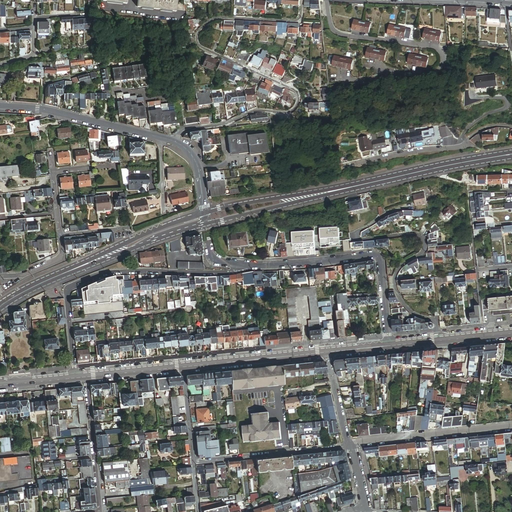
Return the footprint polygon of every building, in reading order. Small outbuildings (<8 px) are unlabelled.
[(177,10),(178,3),(177,0),(138,0),(138,7),(177,12),(177,10)] [(319,1),(312,0),(312,10),(321,10),(319,1)] [(185,11),(184,3),(178,3),(177,10),(185,11)] [(465,16),(465,8),(444,7),(445,19),(465,19),(465,16)] [(31,16),(31,10),(21,8),(21,9),(17,8),(17,17),(31,16)] [(476,8),(465,8),(465,16),(477,17),(476,8)] [(501,16),(501,10),(491,9),(491,11),(488,11),(487,22),(506,24),(506,16),(501,16)] [(197,19),(187,21),(189,31),(192,30),(194,30),(193,27),(193,24),(194,24),(197,24),(197,19)] [(352,29),(361,31),(362,22),(354,20),(352,29)] [(234,31),(235,21),(222,21),(221,30),(224,30),(224,32),(234,32),(234,31)] [(244,31),(245,22),(237,21),(236,31),(238,31),(244,31)] [(250,22),(245,22),(245,31),(260,31),(260,26),(260,22),(256,22),(256,26),(250,26),(250,22)] [(362,22),(361,31),(369,33),(371,24),(362,22)] [(37,23),(38,32),(49,32),(49,26),(49,23),(37,23)] [(287,33),(287,23),(278,23),(278,32),(277,35),(282,35),(282,33),(287,33)] [(388,34),(396,36),(398,27),(390,25),(388,34)] [(49,32),(38,32),(38,34),(51,34),(51,26),(49,26),(49,32)] [(398,27),(396,36),(405,38),(407,29),(398,27)] [(311,38),(311,28),(303,28),(301,28),(301,33),(309,33),(309,38),(311,38)] [(417,32),(407,29),(405,38),(415,40),(417,32)] [(432,40),(434,31),(425,29),(423,38),(432,40)] [(442,33),(434,31),(432,40),(440,42),(442,33)] [(10,37),(10,32),(0,33),(0,43),(4,43),(9,43),(10,43),(10,37)] [(19,39),(19,37),(10,37),(10,43),(10,47),(12,47),(12,43),(19,43),(19,39)] [(53,53),(61,52),(61,45),(52,45),(53,53)] [(366,57),(375,59),(377,50),(368,48),(366,57)] [(377,50),(375,59),(385,61),(387,52),(377,50)] [(418,66),(419,56),(410,54),(408,64),(418,66)] [(206,56),(203,63),(202,66),(208,69),(212,71),(217,61),(206,56)] [(341,67),(343,58),(334,56),(332,65),(341,67)] [(429,58),(419,56),(418,66),(427,67),(429,58)] [(92,57),(84,58),(85,64),(86,66),(93,64),(92,57)] [(84,58),(83,58),(79,58),(74,59),(74,61),(71,61),(72,70),(77,69),(76,65),(80,65),(85,64),(84,58)] [(264,60),(263,64),(264,64),(263,67),(267,69),(273,71),(275,67),(270,65),(271,62),(271,61),(265,58),(264,60)] [(298,60),(294,60),(293,64),(300,66),(300,69),(303,70),(303,69),(312,71),(314,64),(308,63),(308,61),(305,61),(305,60),(299,58),(298,60)] [(353,60),(343,58),(341,67),(351,70),(353,60)] [(262,63),(253,59),(252,59),(250,63),(260,67),(262,63)] [(42,67),(42,62),(28,64),(27,64),(27,65),(26,65),(26,66),(26,72),(28,72),(28,79),(35,79),(42,79),(42,77),(42,67)] [(65,63),(55,64),(56,66),(56,73),(57,73),(57,72),(66,71),(70,71),(70,65),(65,66),(65,63)] [(220,63),(216,71),(217,72),(219,68),(230,73),(232,69),(232,68),(230,67),(225,65),(220,63)] [(144,65),(112,70),(114,83),(146,78),(144,65)] [(56,73),(56,66),(45,66),(45,77),(46,77),(46,74),(51,74),(53,74),(56,74),(56,73)] [(276,68),(274,73),(283,77),(285,73),(279,70),(276,68)] [(230,73),(235,76),(238,77),(240,72),(235,70),(232,69),(230,73)] [(235,76),(230,73),(228,77),(227,79),(233,81),(235,76)] [(91,79),(90,74),(74,78),(76,83),(91,79)] [(496,76),(476,78),(478,89),(497,87),(496,76)] [(272,85),(273,83),(266,80),(265,79),(263,84),(261,83),(259,88),(258,91),(268,96),(268,94),(269,92),(272,85)] [(65,81),(54,84),(53,95),(57,95),(57,94),(63,94),(63,86),(65,86),(65,81)] [(53,95),(54,84),(48,85),(46,88),(46,97),(49,97),(50,96),(50,95),(53,95)] [(275,86),(272,85),(269,92),(268,94),(268,96),(274,99),(276,96),(280,98),(282,94),(283,92),(285,88),(283,90),(280,96),(272,92),(275,86)] [(283,90),(275,86),(272,92),(280,96),(283,90)] [(237,93),(236,90),(225,92),(225,94),(227,94),(227,99),(228,103),(228,104),(238,103),(237,93)] [(245,92),(246,101),(257,100),(255,90),(245,91),(245,92)] [(211,92),(196,94),(197,99),(198,105),(210,103),(212,103),(211,95),(211,92)] [(238,103),(246,102),(246,101),(245,92),(237,93),(238,103)] [(222,93),(211,95),(212,103),(212,104),(223,102),(222,93)] [(288,95),(287,95),(287,96),(284,95),(281,100),(290,105),(293,99),(289,97),(290,96),(288,95)] [(198,105),(197,99),(187,101),(188,111),(198,110),(198,109),(198,105)] [(123,102),(117,103),(119,117),(125,116),(125,118),(132,117),(132,119),(139,119),(139,121),(145,120),(143,107),(137,108),(136,105),(130,106),(130,104),(123,105),(123,102)] [(247,105),(247,112),(254,109),(256,109),(255,103),(247,105)] [(160,110),(147,112),(149,125),(162,123),(162,126),(176,124),(174,111),(168,112),(162,113),(161,113),(160,110)] [(40,126),(39,120),(30,122),(31,133),(37,132),(36,127),(39,126),(40,126)] [(0,134),(8,133),(7,125),(0,126),(0,134)] [(37,132),(31,133),(32,136),(40,134),(39,126),(36,127),(37,132)] [(101,131),(87,127),(89,139),(101,139),(101,131)] [(415,127),(409,128),(410,131),(412,141),(424,138),(422,129),(416,131),(415,127)] [(71,128),(58,130),(59,138),(72,137),(71,128)] [(492,131),(492,128),(483,132),(483,141),(495,140),(495,135),(491,135),(491,131),(492,131)] [(371,131),(373,139),(375,149),(382,147),(383,151),(391,149),(390,146),(387,146),(385,137),(377,139),(375,130),(371,131)] [(201,138),(201,132),(201,131),(190,133),(190,140),(196,139),(201,138)] [(207,132),(207,131),(201,132),(201,138),(202,141),(202,147),(209,146),(208,139),(207,132)] [(408,132),(398,134),(400,143),(412,141),(410,131),(408,132)] [(250,150),(248,135),(247,132),(229,135),(231,153),(250,150)] [(482,137),(483,132),(479,134),(471,140),(474,143),(482,142),(482,137)] [(266,133),(248,135),(250,150),(250,153),(269,151),(266,133)] [(109,147),(119,146),(117,136),(108,138),(109,147)] [(369,140),(368,136),(359,138),(363,152),(375,149),(373,139),(369,140)] [(130,154),(145,154),(145,142),(130,143),(130,154)] [(93,160),(92,153),(88,153),(87,151),(76,152),(77,162),(93,160)] [(69,152),(58,154),(59,164),(71,163),(69,152)] [(45,154),(37,155),(38,163),(46,162),(45,154)] [(8,167),(9,177),(19,176),(18,166),(8,167)] [(0,177),(9,177),(8,167),(0,167),(0,177)] [(185,168),(168,169),(168,180),(185,179),(185,168)] [(511,171),(505,170),(505,175),(503,175),(503,183),(510,183),(510,182),(510,180),(511,179),(511,171)] [(220,171),(208,173),(208,176),(211,176),(211,181),(221,180),(220,175),(220,171)] [(488,183),(503,183),(503,175),(488,175),(488,183)] [(91,186),(90,178),(90,176),(79,177),(80,187),(91,186)] [(148,176),(129,177),(129,184),(148,184),(148,176)] [(72,178),(61,179),(62,189),(73,188),(72,178)] [(221,180),(211,181),(207,182),(208,190),(210,190),(225,188),(225,185),(224,183),(224,180),(221,180)] [(52,196),(52,188),(42,189),(43,197),(52,196)] [(210,190),(211,197),(226,195),(225,188),(210,190)] [(42,189),(33,190),(34,197),(43,197),(42,189)] [(188,192),(171,196),(173,205),(178,204),(177,203),(189,201),(188,192)] [(415,206),(427,203),(426,201),(424,192),(412,195),(415,206)] [(491,192),(481,192),(475,193),(476,198),(470,198),(471,202),(484,200),(484,198),(491,197),(491,192)] [(125,193),(120,194),(121,197),(116,198),(116,201),(116,208),(128,207),(127,200),(126,200),(125,193)] [(110,196),(96,197),(97,203),(97,207),(98,212),(112,211),(110,196)] [(20,197),(10,198),(11,210),(21,210),(20,197)] [(69,197),(67,198),(60,198),(62,208),(69,207),(69,209),(74,208),(74,200),(69,201),(69,197)] [(362,200),(346,203),(347,212),(368,208),(365,197),(365,198),(364,198),(364,199),(363,199),(363,200),(362,200)] [(132,203),(134,213),(140,212),(140,211),(149,209),(147,200),(132,203)] [(379,216),(386,212),(382,206),(374,208),(379,216)] [(447,207),(442,213),(443,213),(443,214),(446,217),(450,213),(453,215),(457,212),(451,206),(448,208),(447,207)] [(405,216),(403,211),(402,211),(400,212),(399,212),(396,213),(394,214),(393,214),(391,215),(388,216),(391,221),(405,216)] [(485,211),(477,212),(478,218),(474,218),(472,219),(473,222),(486,221),(485,217),(485,211)] [(391,221),(388,216),(376,223),(379,228),(391,221)] [(362,220),(349,226),(350,232),(355,230),(370,221),(368,217),(362,220)] [(493,218),(489,217),(485,217),(486,221),(486,223),(487,223),(487,229),(490,229),(490,228),(495,228),(495,223),(495,220),(493,218)] [(26,219),(9,220),(10,232),(27,231),(26,223),(26,219)] [(33,222),(26,223),(27,231),(38,229),(37,224),(37,221),(33,222)] [(38,229),(27,231),(27,232),(40,231),(39,224),(37,224),(38,229)] [(418,232),(423,234),(428,227),(423,224),(418,232)] [(438,231),(433,225),(429,230),(430,234),(438,231)] [(342,252),(349,250),(347,238),(338,239),(338,237),(341,237),(342,232),(337,232),(339,226),(313,227),(313,232),(289,232),(289,238),(286,238),(284,229),(280,230),(281,240),(277,241),(279,258),(292,258),(292,256),(314,255),(319,254),(342,252)] [(367,229),(360,233),(361,237),(369,232),(367,229)] [(276,244),(278,233),(271,231),(268,242),(276,244)] [(246,233),(226,235),(228,249),(248,247),(246,233)] [(89,248),(88,239),(86,240),(83,240),(83,236),(79,236),(79,240),(80,249),(89,248)] [(204,254),(202,236),(187,238),(187,239),(188,248),(190,248),(191,256),(197,255),(199,256),(202,256),(204,254)] [(432,238),(428,238),(428,247),(437,246),(445,246),(445,244),(438,245),(437,239),(432,239),(432,238)] [(48,239),(37,240),(39,252),(49,251),(48,239)] [(80,249),(79,240),(74,241),(74,239),(72,239),(72,241),(73,250),(80,249)] [(187,239),(172,243),(173,252),(188,250),(188,248),(187,239)] [(389,239),(363,242),(364,248),(373,247),(374,247),(375,247),(376,248),(377,248),(390,247),(389,239)] [(363,242),(351,243),(352,250),(364,249),(364,248),(363,242)] [(454,255),(453,245),(445,246),(437,246),(438,250),(439,250),(439,251),(443,251),(443,252),(444,252),(445,255),(448,255),(449,255),(454,255)] [(470,246),(455,248),(456,259),(471,258),(470,246)] [(164,252),(153,253),(154,263),(155,263),(163,262),(165,262),(164,252)] [(154,263),(153,253),(141,254),(142,264),(154,263)] [(478,267),(485,266),(484,258),(479,259),(479,257),(477,257),(478,267)] [(419,269),(418,259),(404,267),(406,271),(416,266),(417,269),(419,269)] [(374,261),(364,262),(365,268),(365,269),(370,269),(371,272),(375,272),(374,261)] [(206,270),(205,262),(179,262),(179,269),(206,270)] [(336,276),(335,267),(323,268),(324,279),(324,280),(336,278),(336,276)] [(324,279),(323,268),(314,269),(315,277),(315,280),(324,279)] [(506,273),(506,271),(489,273),(489,275),(490,275),(494,274),(499,274),(499,276),(495,276),(495,280),(490,281),(491,286),(504,285),(504,286),(509,285),(508,275),(504,276),(504,273),(506,273)] [(254,284),(253,272),(241,274),(242,281),(243,285),(254,284)] [(262,275),(262,272),(253,272),(254,284),(254,287),(276,285),(275,274),(262,275)] [(305,282),(305,274),(300,275),(299,275),(297,275),(294,275),(293,275),(294,283),(305,282)] [(460,278),(459,275),(455,276),(457,287),(467,286),(466,280),(466,279),(461,279),(461,278),(460,278)] [(229,284),(229,276),(220,277),(221,286),(229,285),(229,284)] [(123,307),(121,288),(124,288),(123,280),(123,277),(115,277),(114,277),(87,287),(87,288),(81,291),(82,300),(83,305),(83,309),(84,316),(124,312),(123,307)] [(158,290),(164,289),(164,288),(166,288),(165,279),(163,279),(159,280),(157,280),(158,290)] [(416,289),(415,280),(409,280),(401,281),(402,290),(416,289)] [(139,293),(138,281),(131,282),(132,294),(139,293)] [(426,292),(428,292),(433,292),(432,282),(420,283),(421,293),(426,292)] [(309,296),(317,296),(316,286),(306,287),(305,296),(309,296)] [(298,297),(297,288),(285,289),(286,299),(294,299),(298,297)] [(286,299),(285,289),(276,290),(277,299),(281,298),(281,304),(286,303),(286,302),(286,299)] [(393,290),(389,291),(390,303),(399,303),(397,299),(395,296),(394,293),(393,290)] [(481,323),(478,292),(474,293),(475,306),(476,313),(470,313),(470,317),(471,324),(481,323)] [(347,299),(347,295),(346,293),(336,294),(338,311),(348,310),(348,306),(347,299)] [(507,297),(488,299),(490,312),(492,311),(511,309),(511,296),(511,297),(507,297)] [(64,307),(63,299),(51,300),(52,305),(58,304),(58,307),(64,307)] [(332,312),(331,301),(317,302),(318,306),(318,307),(322,307),(322,309),(325,308),(326,312),(332,312)] [(33,305),(29,306),(30,317),(35,317),(34,314),(39,313),(39,315),(43,314),(42,303),(38,303),(38,302),(37,302),(36,302),(35,302),(35,303),(34,303),(33,304),(33,305)] [(449,315),(452,315),(457,314),(456,305),(443,306),(445,316),(449,315)] [(65,318),(64,307),(58,307),(57,308),(58,319),(65,318)] [(349,320),(348,310),(338,311),(335,311),(336,321),(343,321),(346,320),(349,320)] [(20,319),(20,317),(24,316),(24,311),(14,313),(13,313),(13,314),(13,315),(13,321),(15,321),(18,320),(19,321),(20,321),(20,319)] [(416,330),(433,328),(434,327),(434,325),(433,324),(431,323),(429,322),(418,318),(415,317),(415,318),(416,330)] [(416,330),(415,318),(408,319),(407,320),(407,321),(403,321),(404,331),(416,330)] [(393,332),(404,331),(403,321),(403,319),(399,319),(392,320),(393,332)] [(13,321),(9,322),(10,333),(16,332),(18,332),(19,332),(26,331),(24,320),(20,321),(19,321),(18,320),(15,321),(13,321)] [(328,331),(334,330),(333,321),(326,322),(323,322),(323,328),(320,329),(320,330),(320,331),(328,330),(328,331)] [(343,321),(336,321),(338,338),(345,337),(344,334),(343,321)] [(222,327),(222,326),(215,327),(216,331),(217,343),(220,343),(224,343),(222,327)] [(229,328),(229,326),(222,327),(224,343),(229,342),(230,342),(229,332),(229,328)] [(87,331),(87,330),(84,331),(74,332),(75,342),(88,341),(87,331)] [(95,340),(94,330),(90,330),(87,331),(88,341),(95,340)] [(247,331),(248,340),(249,347),(253,347),(252,340),(253,340),(253,338),(259,338),(258,332),(256,333),(255,333),(254,333),(253,332),(251,332),(251,333),(249,334),(248,330),(247,331)] [(263,332),(258,332),(259,338),(264,338),(268,337),(267,330),(263,330),(263,332)] [(290,343),(289,333),(288,333),(288,330),(284,330),(284,333),(277,334),(277,336),(278,344),(290,343)] [(311,331),(309,331),(310,341),(321,340),(320,331),(320,330),(315,331),(311,331)] [(321,340),(329,339),(329,333),(328,331),(328,330),(320,331),(321,340)] [(177,335),(176,331),(174,332),(175,336),(173,336),(173,332),(169,332),(169,337),(171,347),(173,347),(177,346),(178,346),(177,335)] [(290,343),(301,342),(300,332),(289,333),(290,343)] [(155,338),(155,334),(151,335),(151,339),(144,340),(145,350),(145,352),(150,352),(149,349),(151,348),(151,349),(156,349),(155,338)] [(187,334),(183,334),(177,335),(178,346),(178,347),(188,346),(187,334)] [(194,336),(194,334),(190,334),(187,334),(188,346),(195,346),(194,336)] [(210,344),(209,334),(206,334),(201,335),(202,345),(208,344),(210,344)] [(202,345),(201,335),(197,335),(194,336),(195,346),(200,345),(202,345)] [(264,346),(278,344),(277,336),(268,337),(264,338),(264,346)] [(171,347),(169,337),(165,337),(162,338),(163,348),(171,347)] [(163,348),(162,338),(159,338),(155,338),(156,349),(156,350),(163,349),(163,348)] [(57,339),(44,340),(45,350),(58,349),(57,339)] [(145,350),(144,340),(132,341),(132,342),(133,351),(138,351),(138,350),(141,350),(145,350)] [(119,352),(118,343),(108,344),(108,345),(109,354),(113,353),(119,353),(119,352)] [(503,365),(505,343),(500,344),(498,358),(497,358),(496,364),(503,365)] [(109,354),(108,345),(107,345),(102,346),(102,344),(99,345),(99,346),(96,346),(97,355),(97,356),(100,355),(100,357),(105,357),(105,356),(109,356),(109,354)] [(498,358),(500,344),(486,345),(484,355),(484,359),(488,359),(497,358),(498,358)] [(484,355),(486,345),(472,347),(471,353),(471,357),(476,356),(484,355)] [(77,365),(90,363),(89,350),(76,351),(77,365)] [(439,350),(425,351),(424,363),(423,368),(421,380),(435,381),(436,371),(437,368),(438,360),(438,358),(439,350)] [(424,363),(425,351),(414,353),(413,362),(424,363)] [(404,353),(393,355),(393,369),(403,369),(404,353)] [(414,353),(404,353),(403,369),(412,370),(412,366),(413,362),(414,353)] [(382,365),(388,365),(388,355),(380,356),(380,366),(382,365)] [(347,359),(350,370),(351,374),(352,374),(354,374),(354,370),(353,370),(353,369),(358,369),(362,368),(361,358),(347,359)] [(342,371),(350,370),(347,359),(337,360),(335,362),(338,376),(341,376),(344,376),(342,371)] [(438,360),(437,368),(445,369),(446,369),(450,369),(451,364),(451,362),(438,360)] [(312,362),(313,373),(316,373),(316,374),(324,373),(327,373),(324,361),(312,362)] [(313,374),(313,373),(312,362),(297,364),(298,375),(304,375),(307,374),(313,374)] [(450,373),(462,372),(463,363),(451,364),(450,369),(450,373)] [(292,376),(298,375),(297,364),(282,366),(283,377),(289,376),(292,376)] [(496,368),(496,372),(502,373),(502,375),(511,376),(511,366),(503,365),(496,364),(496,368)] [(276,383),(283,382),(283,377),(282,366),(230,371),(231,384),(231,387),(239,387),(239,389),(253,387),(252,385),(266,384),(266,386),(277,385),(276,383)] [(219,385),(231,384),(230,371),(214,373),(215,386),(219,385)] [(203,387),(208,386),(215,386),(214,373),(201,374),(202,384),(203,387)] [(358,373),(357,373),(358,377),(356,377),(357,386),(361,386),(364,385),(363,375),(363,373),(358,373)] [(187,386),(195,385),(202,384),(201,374),(186,376),(187,386)] [(169,387),(180,385),(183,385),(182,376),(168,378),(169,387)] [(169,390),(169,387),(168,378),(156,379),(158,391),(169,390)] [(141,391),(154,389),(153,379),(140,381),(141,390),(141,391)] [(435,381),(421,380),(420,392),(421,392),(420,397),(421,397),(433,399),(433,396),(434,390),(435,381)] [(462,393),(466,394),(467,384),(454,382),(452,392),(454,392),(462,393)] [(100,385),(102,396),(112,395),(111,384),(100,385)] [(96,396),(102,396),(100,385),(90,386),(91,393),(93,393),(96,393),(96,396)] [(70,388),(71,395),(71,398),(77,397),(84,397),(83,387),(70,388)] [(59,397),(71,395),(70,388),(58,389),(59,397)] [(265,392),(251,393),(252,407),(266,405),(265,392)] [(137,393),(131,394),(124,395),(125,406),(127,406),(135,405),(139,405),(137,393)] [(320,408),(334,405),(331,394),(317,398),(318,401),(320,408)] [(312,403),(317,402),(317,401),(316,398),(316,395),(300,397),(301,406),(302,408),(308,408),(308,405),(312,404),(312,403)] [(179,415),(177,396),(170,397),(172,415),(179,415)] [(204,402),(204,396),(189,397),(189,404),(195,403),(204,402)] [(300,397),(285,399),(286,409),(296,408),(296,407),(301,406),(300,397)] [(433,399),(421,397),(421,400),(424,400),(423,407),(432,408),(432,404),(433,400),(433,399)] [(58,412),(56,400),(53,401),(52,401),(50,401),(49,401),(45,401),(46,410),(47,411),(53,410),(53,412),(58,412)] [(26,412),(29,412),(28,403),(28,401),(26,401),(18,402),(19,414),(20,417),(22,417),(22,415),(27,414),(26,412)] [(46,410),(45,401),(34,403),(35,411),(46,410)] [(6,415),(19,414),(18,402),(5,403),(6,415)] [(81,425),(87,424),(85,404),(79,405),(81,425)] [(337,420),(334,405),(320,408),(321,414),(324,413),(326,421),(328,421),(337,420)] [(422,416),(431,417),(431,413),(432,408),(423,407),(422,416)] [(196,410),(198,423),(209,422),(209,420),(207,409),(201,410),(196,410)] [(268,413),(253,415),(255,426),(243,427),(244,440),(251,440),(251,441),(262,440),(262,439),(266,438),(267,440),(274,439),(274,437),(281,437),(280,423),(268,425),(267,421),(269,421),(268,413)] [(418,425),(429,426),(430,421),(431,417),(422,416),(419,415),(418,425)] [(453,417),(452,427),(462,426),(463,418),(464,416),(460,416),(457,416),(453,417)] [(58,437),(60,437),(59,423),(58,417),(51,417),(52,426),(55,425),(55,429),(55,430),(56,430),(57,436),(58,437)] [(448,417),(444,418),(443,423),(443,428),(452,427),(453,417),(448,417)] [(227,429),(236,428),(235,420),(228,420),(228,424),(227,424),(227,429)] [(340,432),(337,420),(328,421),(328,426),(329,433),(340,432)] [(321,431),(321,427),(320,421),(312,422),(313,428),(313,430),(313,434),(318,434),(319,437),(318,437),(319,445),(320,445),(323,445),(322,443),(321,435),(321,431)] [(60,437),(75,435),(75,430),(70,431),(66,431),(65,424),(61,425),(61,423),(59,423),(60,437)] [(297,429),(296,424),(288,425),(289,433),(297,433),(297,429)] [(360,436),(390,433),(389,427),(373,428),(369,429),(369,425),(369,424),(358,425),(360,436)] [(219,453),(217,440),(210,441),(209,430),(201,431),(198,432),(198,436),(195,436),(197,455),(206,454),(206,457),(214,456),(214,453),(219,453)] [(505,443),(504,434),(496,435),(496,440),(497,446),(498,445),(504,445),(505,445),(505,443)] [(103,435),(102,435),(96,436),(97,447),(107,446),(106,435),(105,435),(103,435)] [(229,450),(238,449),(237,439),(232,439),(233,444),(229,445),(229,450)] [(10,443),(0,444),(1,452),(10,451),(10,443)] [(162,444),(160,444),(161,453),(172,451),(171,447),(171,443),(162,444)] [(418,459),(417,449),(416,443),(407,444),(408,454),(408,456),(414,455),(415,460),(418,459)] [(399,455),(408,454),(407,444),(398,445),(399,455)] [(90,455),(89,445),(79,446),(79,453),(80,456),(90,455)] [(390,456),(399,455),(398,445),(389,446),(390,456)] [(75,446),(64,447),(65,454),(75,453),(75,446)] [(380,457),(390,456),(389,446),(379,447),(380,452),(380,457)] [(337,451),(338,461),(341,461),(342,460),(342,463),(347,462),(344,450),(337,451)] [(331,462),(338,461),(337,451),(330,452),(331,462)] [(499,461),(507,460),(507,456),(506,452),(504,452),(505,453),(498,454),(498,456),(499,461)] [(30,456),(0,459),(0,482),(33,479),(30,456)] [(256,473),(293,469),(293,466),(291,456),(255,460),(256,473)] [(150,473),(148,458),(139,459),(141,476),(137,476),(138,480),(139,480),(151,478),(150,473)] [(191,465),(191,460),(190,458),(182,458),(183,466),(183,465),(191,465)] [(91,466),(91,459),(81,460),(81,463),(81,465),(81,466),(81,467),(82,467),(91,466)] [(130,481),(127,460),(102,463),(105,484),(116,482),(130,481)] [(254,460),(255,460),(246,460),(247,469),(250,468),(251,476),(256,475),(254,460)] [(494,463),(495,470),(496,470),(500,469),(499,466),(507,465),(508,473),(511,472),(511,460),(511,461),(507,462),(494,463)] [(341,464),(339,465),(337,465),(340,477),(341,481),(345,479),(350,477),(347,462),(342,463),(341,464)] [(226,478),(224,463),(217,464),(218,474),(221,474),(222,479),(226,478)] [(214,473),(213,465),(206,466),(206,474),(214,473)] [(428,465),(428,473),(436,472),(435,465),(428,465)] [(478,465),(467,466),(468,473),(473,473),(473,471),(479,471),(478,465)] [(507,465),(499,466),(500,469),(496,470),(497,475),(508,474),(508,473),(507,465)] [(93,478),(91,466),(82,467),(83,473),(84,479),(93,478)] [(336,478),(332,466),(330,467),(318,470),(312,471),(306,472),(298,473),(298,476),(294,477),(296,497),(297,496),(307,493),(317,489),(326,486),(331,484),(337,482),(336,478)] [(165,471),(150,473),(151,478),(152,484),(166,483),(165,471)] [(437,480),(437,478),(436,473),(424,474),(424,481),(437,480)] [(84,479),(82,479),(79,480),(80,490),(81,490),(94,488),(93,478),(84,479)] [(152,484),(151,478),(139,480),(140,487),(147,486),(147,485),(152,484)] [(40,480),(37,480),(37,484),(37,485),(38,485),(38,486),(39,491),(53,490),(52,484),(52,479),(45,479),(46,484),(42,485),(42,480),(40,480)] [(452,480),(449,480),(450,484),(450,490),(456,489),(456,492),(461,492),(460,489),(459,479),(452,480)] [(138,480),(130,481),(131,488),(140,487),(139,480),(138,480)] [(437,480),(424,481),(425,491),(428,490),(427,486),(437,485),(437,482),(437,480)] [(341,484),(340,481),(337,482),(331,484),(333,489),(338,488),(342,486),(341,484)] [(317,489),(318,495),(319,495),(322,493),(328,492),(328,491),(326,486),(317,489)] [(37,489),(27,490),(28,499),(32,499),(32,496),(38,495),(38,489),(37,489)] [(309,498),(318,495),(317,489),(307,493),(309,498)] [(353,491),(344,493),(344,494),(341,495),(344,504),(351,502),(354,497),(353,491)] [(299,501),(309,498),(307,493),(297,496),(299,501)] [(95,503),(94,494),(84,496),(84,499),(85,499),(85,500),(84,501),(80,502),(80,503),(81,505),(95,503)] [(150,506),(149,494),(138,496),(139,507),(140,507),(150,506)] [(297,496),(296,497),(290,499),(291,505),(295,503),(299,501),(297,496)] [(121,497),(106,499),(107,506),(121,504),(121,497)] [(176,502),(175,498),(166,498),(167,504),(168,507),(169,511),(172,510),(171,506),(171,503),(173,503),(176,502)] [(291,505),(290,499),(282,502),(283,508),(291,505)] [(283,508),(282,502),(273,505),(275,511),(283,508)]
